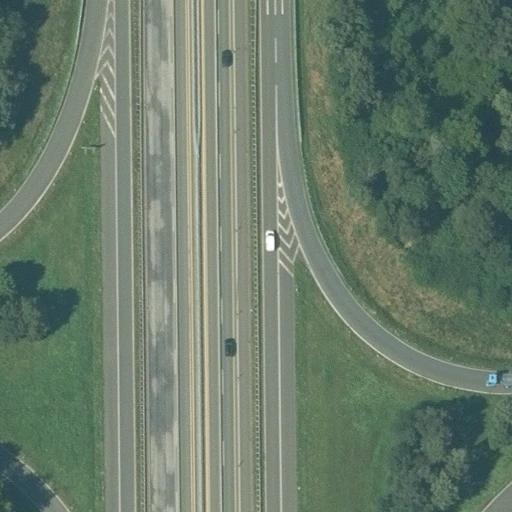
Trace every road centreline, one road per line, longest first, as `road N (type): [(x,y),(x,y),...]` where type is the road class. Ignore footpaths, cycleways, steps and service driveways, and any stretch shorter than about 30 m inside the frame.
road 1 (motorway): [(114,0),(124,511)]
road 2 (motorway): [(167,0),(174,511)]
road 3 (motorway): [(222,511),(217,0)]
road 4 (motorway): [(274,511),(274,67)]
road 5 (motorway): [(511,382),(431,368),(381,341),(345,306),(300,223),(274,67)]
road 6 (motorway): [(93,0),(69,116),(23,203),(0,227)]
